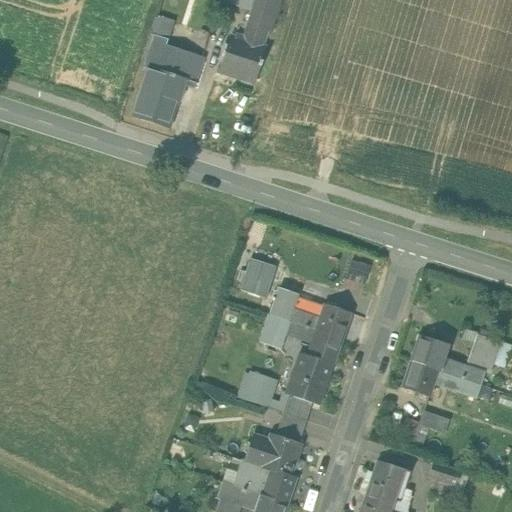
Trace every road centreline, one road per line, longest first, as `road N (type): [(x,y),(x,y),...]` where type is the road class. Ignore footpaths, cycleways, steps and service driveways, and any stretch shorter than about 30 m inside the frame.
road 1 (tertiary): [(0,107),(414,241)]
road 2 (residential): [(414,241),(323,511)]
